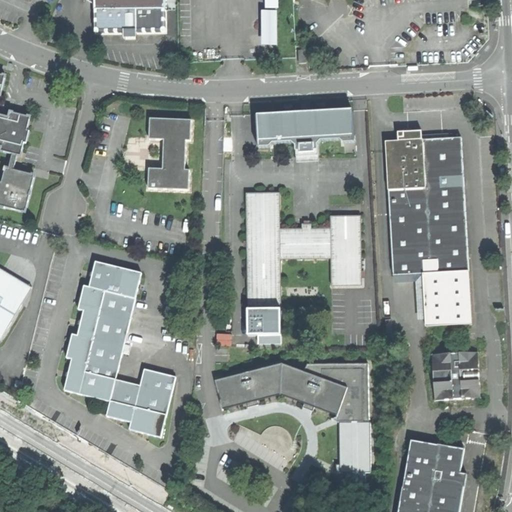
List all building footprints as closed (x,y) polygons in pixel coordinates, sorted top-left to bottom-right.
[(165,0),(95,0),(95,5),(96,33),(124,33),(124,35),(130,35),(137,35),(137,32),(137,10),(165,10),(165,0)] [(279,8),(278,0),(265,0),(265,8),(279,8)] [(166,31),(165,10),(137,10),(137,32),(166,31)] [(277,11),(262,12),(262,47),(278,47),(277,11)] [(0,145),(5,147),(4,149),(6,152),(14,154),(19,155),(23,153),(26,143),(28,144),(31,131),(29,130),(32,121),(29,117),(15,114),(12,115),(11,117),(0,114),(0,113),(0,94),(3,93),(6,79),(5,76),(0,74),(0,145)] [(348,110),(250,117),(252,149),(264,148),(267,145),(286,143),(290,147),(291,152),(294,152),(294,164),(312,163),(311,151),(313,151),(312,146),(316,142),(335,142),(338,145),(350,144),(348,110)] [(173,120),(152,119),(151,140),(164,140),(163,169),(151,169),(151,190),(191,191),(191,170),(188,170),(188,141),(192,141),(193,120),(173,120)] [(388,143),(395,277),(424,275),(471,273),(467,204),(464,139),(423,140),(423,132),(397,133),(398,142),(388,143)] [(15,171),(19,155),(14,154),(11,170),(15,171)] [(32,175),(15,171),(11,170),(6,171),(3,183),(0,182),(0,206),(23,212),(27,211),(35,178),(32,175)] [(280,194),(248,194),(250,312),(245,312),(246,338),(256,337),(256,346),(284,346),(282,260),(333,259),(333,286),(363,286),(362,217),(332,217),(333,229),(312,229),(312,225),(307,225),(304,225),(304,229),(281,230),(280,194)] [(131,432),(163,439),(178,377),(146,370),(142,385),(118,380),(124,352),(130,353),(132,346),(127,344),(143,274),(97,263),(94,273),(90,272),(89,278),(93,279),(90,288),(85,287),(82,299),(80,311),(85,312),(83,322),(78,321),(77,326),(81,327),(79,337),(74,336),(69,359),(73,360),(70,373),(66,372),(65,378),(69,378),(66,392),(91,398),(87,413),(133,424),(131,432)] [(0,343),(22,307),(14,299),(11,286),(7,278),(1,273),(2,270),(0,268),(0,343)] [(33,288),(2,270),(1,273),(7,278),(11,286),(14,299),(22,307),(33,288)] [(471,273),(424,275),(428,328),(473,327),(471,273)] [(232,346),(232,334),(218,333),(218,346),(232,346)] [(478,352),(433,356),(436,401),(482,398),(480,376),(478,352)] [(339,416),(339,423),(370,422),(370,364),(320,364),(314,375),(305,372),(284,365),(244,375),(217,382),(224,411),(281,396),(339,416)] [(309,364),(305,372),(314,375),(320,364),(309,364)] [(350,486),(360,485),(360,484),(366,484),(365,474),(371,474),(370,422),(339,423),(340,474),(345,474),(346,483),(350,483),(350,486)] [(465,451),(412,442),(400,511),(454,511),(459,487),(465,489),(468,475),(461,474),(465,451)] [(358,503),(355,503),(354,511),(362,511),(366,484),(360,484),(360,485),(358,503)] [(461,511),(465,489),(459,487),(454,511),(461,511)] [(329,495),(327,511),(354,511),(355,503),(356,498),(329,495)]
